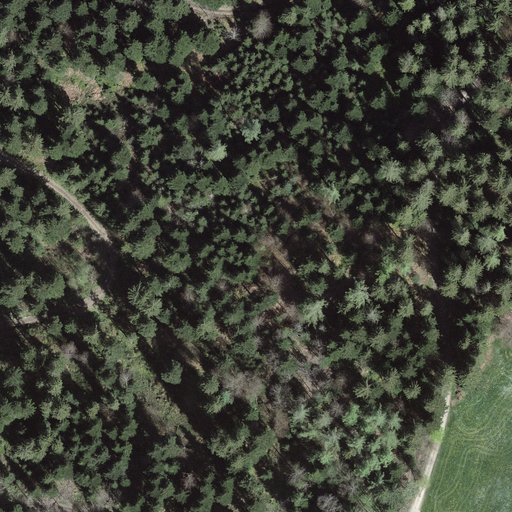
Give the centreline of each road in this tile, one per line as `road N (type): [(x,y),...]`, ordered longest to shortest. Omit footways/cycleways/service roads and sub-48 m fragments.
road 1 (track): [(511,42),(461,109),(434,197),(453,370),(419,511)]
road 2 (track): [(0,154),(66,194),(109,245),(113,266),(92,301),(0,327)]
